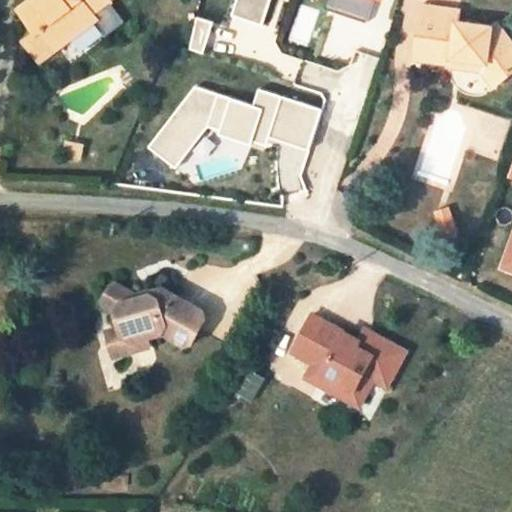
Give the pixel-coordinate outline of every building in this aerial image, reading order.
[(29,0),(16,10),(34,34),(41,30),(54,47),(64,39),(95,16),(105,28),(111,28),(116,27),(122,25),(126,21),(130,17),(131,14),(120,0),(29,0)] [(233,0),(230,14),(264,24),(271,0),(233,0)] [(323,0),(320,9),(363,23),(370,0),(323,0)] [(416,37),(424,38),(422,61),(453,64),(453,59),(487,61),(503,78),(511,69),(511,40),(495,21),(491,25),(456,23),(457,9),(418,7),(416,37)] [(34,34),(50,56),(57,51),(54,47),(41,30),(34,34)] [(415,61),(422,61),(424,38),(416,37),(415,61)] [(67,44),(64,39),(54,47),(57,51),(67,44)] [(503,78),(487,61),(483,66),(498,82),(503,78)] [(296,192),(321,106),(258,88),(249,101),(191,84),(147,148),(176,168),(205,125),(217,133),(284,152),(275,186),(296,192)] [(105,314),(119,322),(126,338),(122,340),(115,352),(117,356),(128,363),(133,361),(141,347),(151,343),(167,337),(189,348),(201,342),(211,321),(206,313),(161,291),(155,292),(153,300),(137,305),(135,301),(115,291),(108,294),(102,306),(105,314)] [(319,375),(365,404),(381,380),(397,389),(421,352),(389,333),(386,338),(379,333),(381,329),(333,299),(302,345),(328,362),(319,375)] [(112,343),(115,352),(122,340),(112,343)] [(155,353),(151,343),(141,347),(133,361),(155,353)] [(121,365),(128,363),(117,356),(121,365)] [(381,414),(397,389),(381,380),(365,404),(381,414)]
